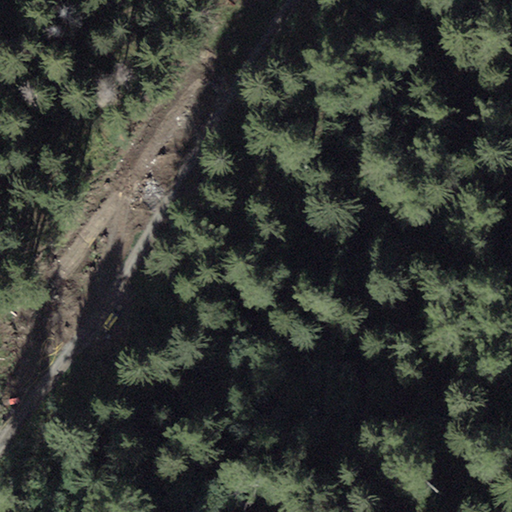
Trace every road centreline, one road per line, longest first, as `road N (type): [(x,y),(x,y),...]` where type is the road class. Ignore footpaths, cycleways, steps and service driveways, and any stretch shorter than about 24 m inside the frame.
road 1 (track): [(291,0),(133,261),(0,450)]
road 2 (track): [(0,103),(60,47),(158,0)]
